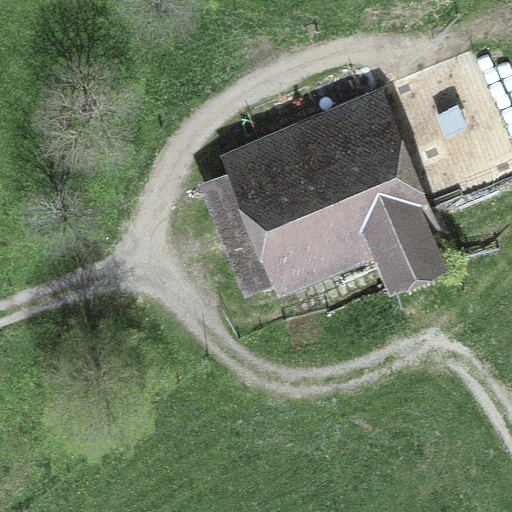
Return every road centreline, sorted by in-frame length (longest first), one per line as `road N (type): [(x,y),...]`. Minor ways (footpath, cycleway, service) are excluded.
road 1 (track): [(425,278),(454,345),(378,371),(270,382),(195,333),(146,262),(178,159),(231,106)]
road 2 (track): [(0,313),(146,262)]
